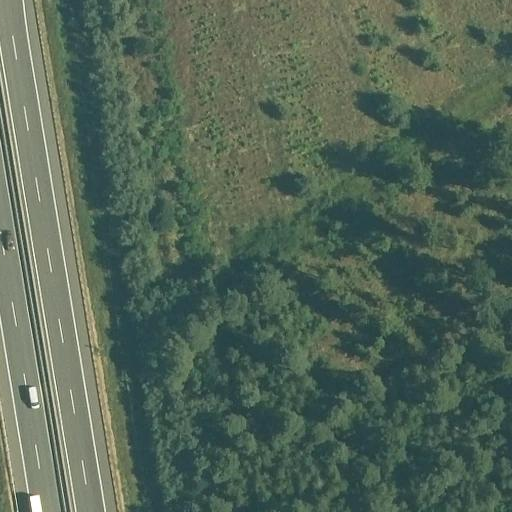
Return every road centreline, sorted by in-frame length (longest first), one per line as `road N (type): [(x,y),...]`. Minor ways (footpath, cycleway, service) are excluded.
road 1 (motorway): [(89,511),(5,0)]
road 2 (track): [(232,273),(511,74)]
road 3 (motorway): [(0,234),(45,511)]
